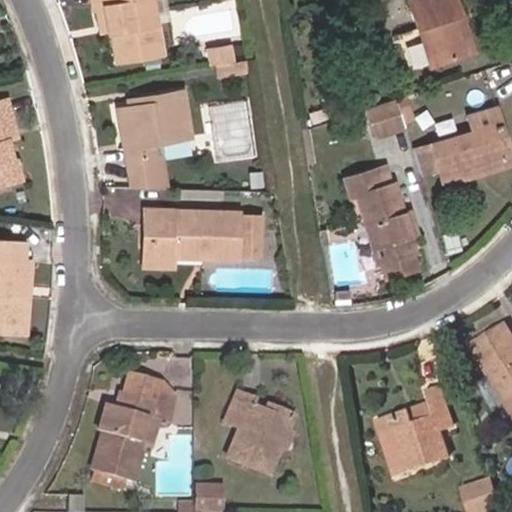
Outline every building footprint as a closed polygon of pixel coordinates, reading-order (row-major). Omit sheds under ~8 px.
[(109,11),(112,35),(116,35),(121,63),(165,56),(155,0),(99,0),(101,12),(109,11)] [(412,0),(434,68),(476,54),(458,0),(412,0)] [(104,36),(112,35),(109,11),(101,12),(104,36)] [(241,39),(213,44),(218,74),(247,68),(241,39)] [(123,111),(131,164),(159,160),(157,145),(194,139),(188,94),(148,100),(149,106),(123,111)] [(252,98),(219,100),(222,155),(255,154),(252,98)] [(405,129),(396,101),(366,111),(374,138),(405,129)] [(0,187),(20,182),(11,142),(6,120),(14,119),(11,104),(0,106),(0,187)] [(445,187),(474,178),(472,171),(499,163),(490,135),(498,133),(491,112),(463,120),(468,136),(432,147),(445,187)] [(19,140),(14,119),(6,120),(11,142),(19,140)] [(510,167),(498,133),(490,135),(499,163),(472,171),(474,178),(510,167)] [(387,280),(419,269),(395,187),(379,191),(373,172),(343,179),(349,200),(357,198),(377,263),(380,262),(387,280)] [(160,254),(177,254),(203,255),(202,261),(239,261),(240,213),(149,213),(149,242),(159,242),(160,254)] [(0,242),(0,328),(25,330),(28,300),(22,300),(23,286),(29,286),(31,265),(12,263),(14,244),(0,242)] [(511,343),(502,327),(470,345),(511,414),(511,343)] [(174,398),(157,392),(154,401),(143,398),(148,378),(138,375),(131,379),(127,395),(130,395),(127,404),(123,408),(115,406),(107,430),(111,431),(99,472),(137,482),(149,443),(154,444),(160,422),(166,423),(174,398)] [(160,382),(148,378),(143,398),(154,401),(160,382)] [(431,403),(393,417),(408,460),(445,448),(439,429),(454,424),(442,386),(427,391),(431,403)] [(127,404),(130,395),(127,395),(118,393),(115,406),(123,408),(127,404)] [(245,433),(232,463),(270,479),(295,421),(274,411),(271,417),(254,410),(257,404),(243,399),(231,426),(245,433)] [(408,460),(393,417),(375,423),(393,478),(448,459),(445,448),(408,460)] [(469,511),(486,511),(502,507),(493,480),(462,491),(469,511)] [(191,511),(217,511),(217,485),(193,485),(192,503),(191,511)] [(83,511),(83,496),(66,496),(66,511),(83,511)] [(191,511),(192,503),(176,503),(175,511),(191,511)]
